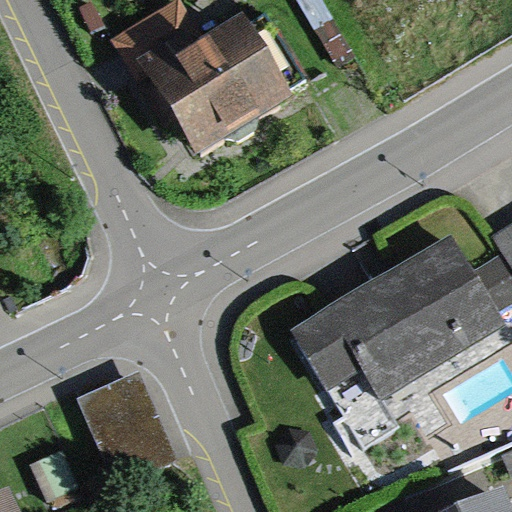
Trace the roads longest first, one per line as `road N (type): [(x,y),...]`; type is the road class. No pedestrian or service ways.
road 1 (residential): [(511,93),(158,296)]
road 2 (residential): [(21,0),(119,197),(158,296)]
road 3 (residential): [(158,296),(249,511)]
road 4 (residential): [(158,296),(0,373)]
